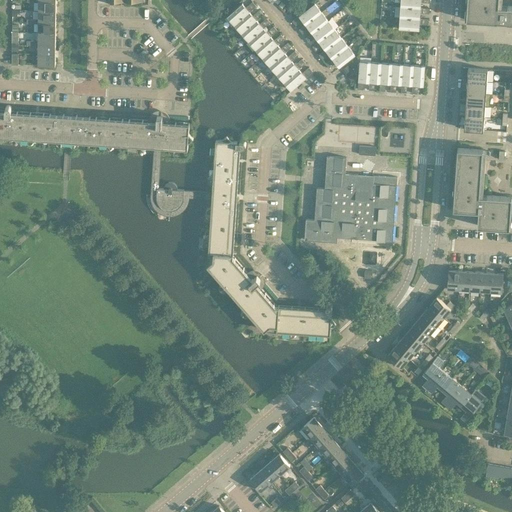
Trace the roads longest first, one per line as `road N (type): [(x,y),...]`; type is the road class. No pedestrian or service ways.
road 1 (residential): [(357,341),(326,292),(297,290),(259,245),(266,141),(317,98),(330,98)]
road 2 (residential): [(0,82),(91,88),(92,0)]
road 3 (tertiary): [(425,511),(312,382)]
road 4 (tertiary): [(213,469),(312,382)]
road 5 (residential): [(330,98),(331,81),(259,0)]
